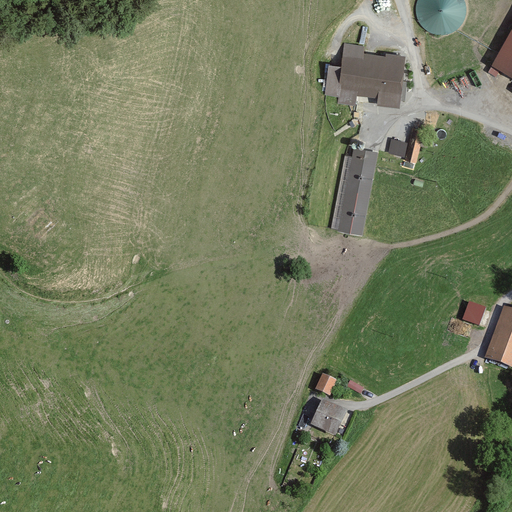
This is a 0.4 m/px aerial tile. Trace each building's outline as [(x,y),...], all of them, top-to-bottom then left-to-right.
[(419,0),(424,33),(465,27),(460,0),(419,0)] [(511,29),(492,64),(511,75),(511,29)] [(402,108),(407,56),(387,54),(387,56),(366,54),(366,47),(346,45),(344,66),(331,65),(328,97),(340,98),(339,105),(352,106),(352,111),(358,112),(360,96),(381,99),(380,106),(402,108)] [(423,137),(412,135),(410,144),(393,141),(391,154),(407,157),(406,161),(419,163),(423,137)] [(365,236),(380,153),(354,149),(353,158),(346,157),(333,230),(365,236)] [(486,310),(470,304),(464,322),(480,328),(486,310)] [(511,311),(506,309),(488,360),(511,368),(511,311)] [(339,382),(325,376),(318,392),(333,398),(339,382)] [(363,392),(365,385),(350,379),(347,387),(363,392)] [(350,412),(325,402),(314,427),(339,438),(350,412)]
